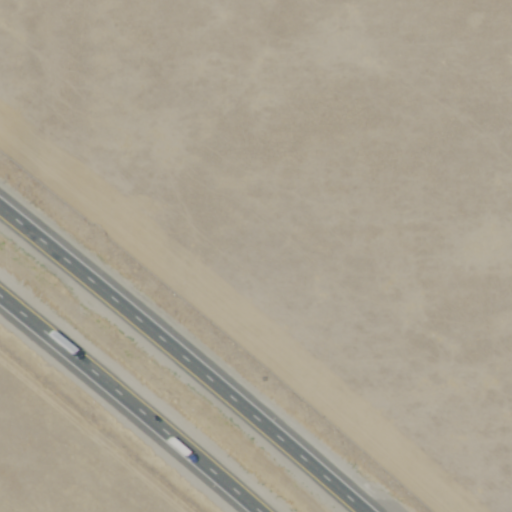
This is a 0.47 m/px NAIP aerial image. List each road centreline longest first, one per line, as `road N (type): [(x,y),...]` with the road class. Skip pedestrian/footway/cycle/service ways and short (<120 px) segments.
road 1 (motorway): [(370,511),(0,204)]
road 2 (motorway): [(0,296),(258,511)]
